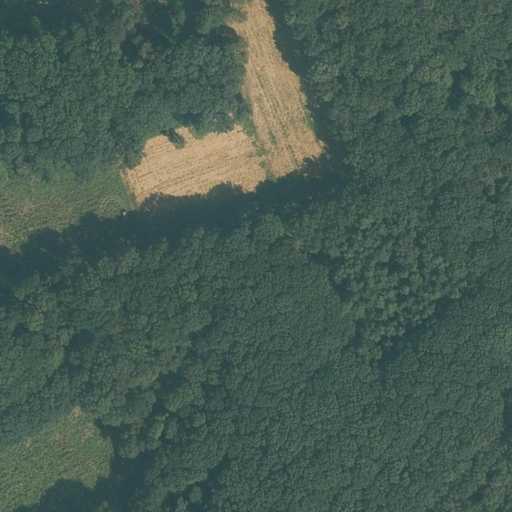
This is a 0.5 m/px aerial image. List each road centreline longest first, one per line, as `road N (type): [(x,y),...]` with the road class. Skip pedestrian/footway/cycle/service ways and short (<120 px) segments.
road 1 (track): [(511,151),(4,282)]
road 2 (track): [(182,511),(4,282)]
